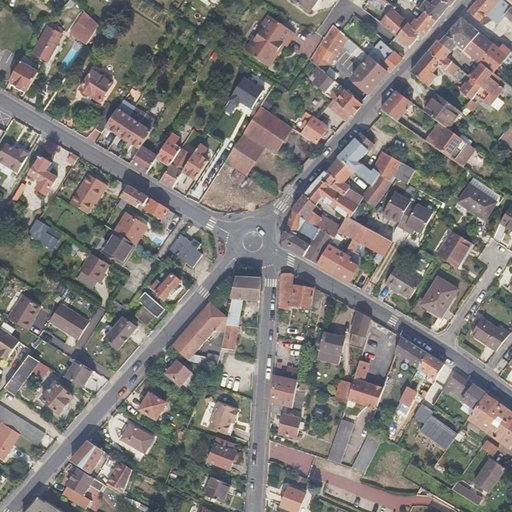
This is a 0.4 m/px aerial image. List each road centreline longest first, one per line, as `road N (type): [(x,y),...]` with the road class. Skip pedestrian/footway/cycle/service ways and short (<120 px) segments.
road 1 (secondary): [(9,511),(238,254)]
road 2 (residential): [(264,227),(461,0)]
road 3 (tertiary): [(0,100),(235,235)]
road 4 (residential): [(253,511),(269,283),(263,257)]
road 5 (secondary): [(441,349),(269,250)]
